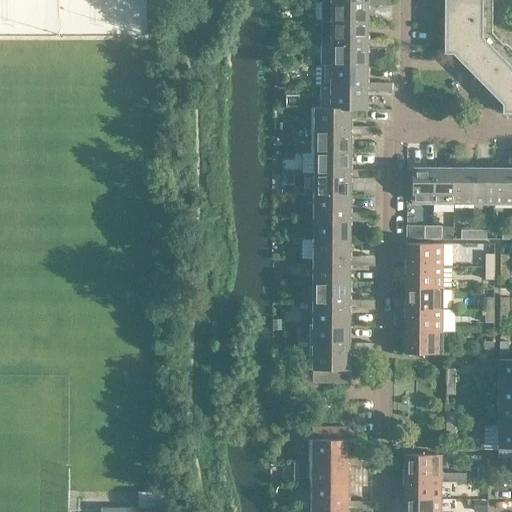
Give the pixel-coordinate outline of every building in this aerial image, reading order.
[(367,0),(366,0),(319,0),(320,21),(367,22),(367,5),(367,0)] [(511,0),(443,0),(443,53),(453,53),(502,103),(502,112),(511,112),(511,0)] [(367,22),(320,21),(319,43),(367,43),(367,39),(367,22)] [(367,43),(367,48),(379,48),(379,39),(367,39),(367,43)] [(391,39),(379,39),(379,48),(391,48),(391,39)] [(367,43),(319,43),(319,64),(366,65),(367,48),(367,43)] [(366,65),(319,64),(319,86),(366,86),(366,82),(366,65)] [(366,86),(366,91),(378,91),(378,82),(366,82),(366,86)] [(391,82),(378,82),(378,91),(391,91),(391,82)] [(366,86),(319,86),(319,107),(340,107),(340,109),(350,109),(366,109),(366,91),(366,86)] [(319,107),(311,107),(311,130),(350,130),(350,125),(350,109),(340,109),(340,107),(319,107)] [(350,130),(350,135),(362,135),(362,125),(350,125),(350,130)] [(362,125),(362,135),(374,135),(374,126),(362,125)] [(350,130),(311,130),(311,152),(314,152),(350,152),(350,135),(350,130)] [(314,152),(314,173),(350,173),(350,169),(350,152),(314,152)] [(411,188),(406,188),(406,202),(432,202),(432,168),(411,168),(411,188)] [(432,168),(432,202),(452,202),(453,168),(432,168)] [(453,168),(452,202),(473,202),(473,169),(453,168)] [(511,168),(494,169),(494,203),(511,202),(511,168)] [(350,173),(350,178),(361,178),(361,169),(350,169),(350,173)] [(361,169),(361,178),(374,178),(374,169),(361,169)] [(473,169),(473,202),(494,203),(494,169),(473,169)] [(314,173),(313,194),(349,194),(350,178),(350,173),(314,173)] [(313,194),(313,216),(349,216),(349,212),(349,194),(313,194)] [(349,216),(349,221),(361,221),(361,212),(349,212),(349,216)] [(361,212),(361,221),(374,221),(374,212),(361,212)] [(313,216),(313,237),(349,237),(349,221),(349,216),(313,216)] [(424,225),(406,225),(405,238),(424,238),(424,225)] [(432,225),(432,238),(441,238),(441,225),(432,225)] [(460,229),(460,238),(473,238),(473,229),(460,229)] [(473,229),(473,238),(485,238),(486,229),(473,229)] [(511,229),(501,229),(501,238),(511,238),(511,229)] [(313,237),(313,260),(349,260),(349,255),(349,237),(313,237)] [(405,242),(405,264),(442,265),(442,243),(405,242)] [(485,253),(484,266),(494,266),(494,253),(485,253)] [(499,253),(499,266),(508,266),(509,253),(499,253)] [(349,260),(349,265),(361,265),(361,256),(349,255),(349,260)] [(361,256),(361,265),(373,265),(373,256),(361,256)] [(313,260),(313,281),(349,282),(349,265),(349,260),(313,260)] [(405,264),(405,287),(441,287),(442,265),(405,264)] [(494,266),(484,266),(484,279),(494,278),(494,266)] [(508,266),(499,266),(499,279),(508,279),(508,266)] [(313,281),(313,303),(349,303),(349,299),(349,282),(313,281)] [(405,287),(405,309),(441,309),(441,287),(405,287)] [(484,296),(484,309),(493,309),(493,296),(484,296)] [(499,296),(499,309),(508,309),(508,297),(499,296)] [(349,303),(349,308),(360,308),(360,299),(349,299),(349,303)] [(360,299),(360,308),(373,308),(373,299),(360,299)] [(313,303),(312,323),(349,323),(349,308),(349,303),(313,303)] [(441,309),(405,309),(405,331),(441,331),(454,331),(454,309),(441,309)] [(493,309),(484,309),(484,322),(493,322),(493,309)] [(508,309),(499,309),(499,322),(508,322),(508,309)] [(312,323),(309,323),(309,346),(348,346),(348,342),(349,323),(312,323)] [(405,331),(405,353),(441,353),(441,331),(405,331)] [(484,340),(484,354),(493,354),(493,341),(484,340)] [(499,354),(508,354),(508,341),(499,341),(499,354)] [(348,346),(348,351),(360,351),(360,342),(348,342),(348,346)] [(360,342),(360,351),(373,351),(373,342),(360,342)] [(309,346),(309,381),(348,382),(348,351),(348,346),(309,346)] [(511,358),(497,358),(497,359),(497,381),(511,381),(511,358)] [(446,368),(446,381),(455,381),(455,368),(446,368)] [(446,381),(446,394),(454,394),(455,381),(446,381)] [(511,381),(497,381),(497,403),(511,403),(511,381)] [(362,410),(362,402),(351,402),(351,410),(362,410)] [(511,403),(497,403),(497,425),(511,424),(511,403)] [(445,411),(445,424),(454,424),(454,411),(445,411)] [(445,424),(445,437),(454,437),(454,424),(445,424)] [(511,424),(497,425),(497,447),(497,460),(511,460),(511,424)] [(348,428),(309,428),(309,461),(348,461),(348,457),(348,439),(348,428)] [(404,453),(404,477),(440,477),(440,472),(440,454),(404,453)] [(348,461),(348,466),(359,466),(359,457),(348,457),(348,461)] [(359,457),(359,466),(372,466),(372,457),(359,457)] [(309,461),(294,461),(293,482),(311,482),(348,483),(348,466),(348,461),(309,461)] [(440,477),(440,481),(453,481),(453,472),(440,472),(440,477)] [(453,472),(453,481),(465,481),(466,472),(453,472)] [(404,477),(403,497),(440,497),(440,481),(440,477),(404,477)] [(311,482),(311,504),(348,505),(348,500),(348,483),(311,482)] [(134,491),(134,507),(100,507),(100,511),(165,511),(166,492),(134,491)] [(403,497),(403,511),(439,511),(440,497),(403,497)] [(487,511),(487,499),(474,499),(473,511),(487,511)] [(348,505),(348,510),(359,510),(359,500),(348,500),(348,505)] [(359,500),(359,510),(371,510),(371,500),(359,500)]
